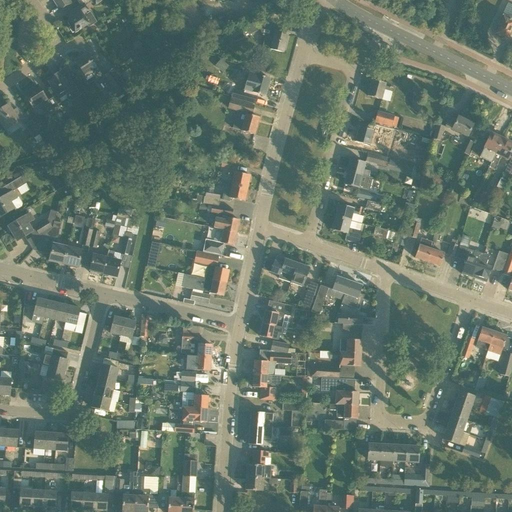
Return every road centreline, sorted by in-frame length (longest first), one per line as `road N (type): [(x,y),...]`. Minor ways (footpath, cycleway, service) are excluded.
road 1 (residential): [(380,271),(381,420),(423,420),(467,300)]
road 2 (residential): [(308,245),(351,70),(301,53)]
road 3 (tertiary): [(511,90),(334,0)]
road 4 (residential): [(0,413),(69,417),(100,294)]
road 5 (residential): [(221,511),(235,323)]
road 6 (residential): [(259,228),(301,53)]
road 7 (residential): [(235,323),(100,294)]
